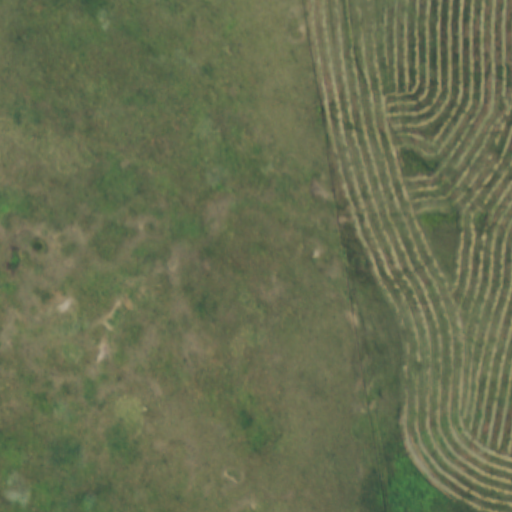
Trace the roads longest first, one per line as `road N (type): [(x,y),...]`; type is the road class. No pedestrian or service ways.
road 1 (track): [(0,109),(235,184),(402,250),(511,335)]
road 2 (track): [(316,0),(352,229)]
